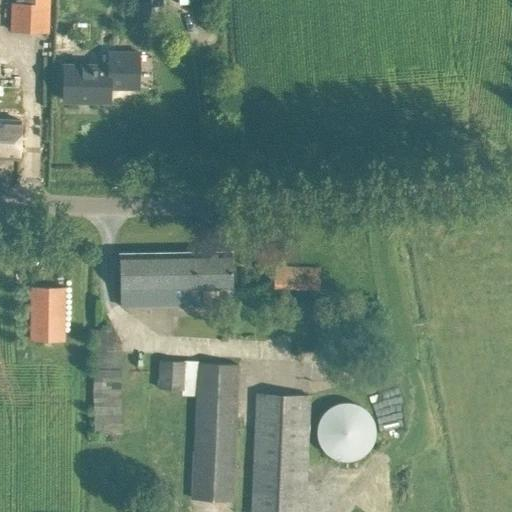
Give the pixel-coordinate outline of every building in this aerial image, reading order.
[(48,30),(49,0),(8,0),(7,29),(48,30)] [(138,0),(138,12),(165,13),(165,0),(138,0)] [(109,65),(109,87),(138,88),(139,68),(139,51),(109,51),(109,65)] [(109,100),(109,87),(109,65),(64,64),(64,100),(109,100)] [(0,155),(19,157),(21,120),(0,118),(0,155)] [(120,305),(202,303),(217,303),(216,288),(233,288),(232,270),(232,249),(119,252),(120,305)] [(274,266),(273,286),(320,287),(320,267),(274,266)] [(63,340),(63,338),(64,286),(32,286),(31,339),(63,340)] [(123,432),(122,341),(117,341),(116,328),(103,328),(104,366),(102,366),(102,371),(93,371),(95,432),(108,432),(109,438),(120,437),(119,432),(123,432)] [(161,359),(160,388),(197,389),(196,396),(192,497),(235,499),(240,362),(199,360),(161,359)] [(256,391),(251,511),(306,511),(311,393),(256,391)] [(347,459),(353,458),(358,457),(364,454),(368,450),(373,444),(375,438),(376,431),(376,424),(374,418),(371,413),(368,409),(364,405),(358,402),(352,400),(345,400),(338,401),(332,404),(326,408),(322,413),(320,418),(318,423),(318,429),(318,436),(321,442),(324,448),(329,453),(335,456),(341,458),(347,459)]
